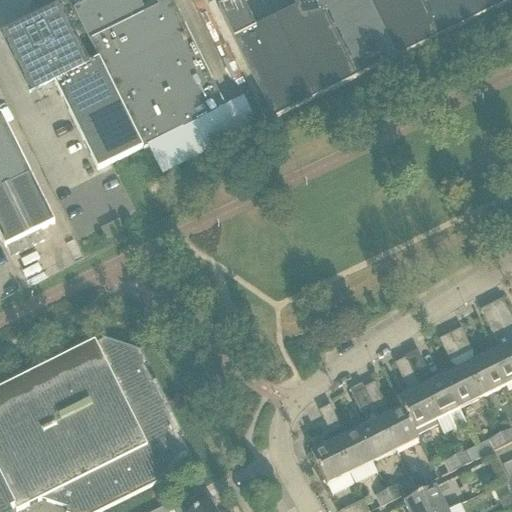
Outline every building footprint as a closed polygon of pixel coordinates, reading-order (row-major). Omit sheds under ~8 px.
[(91,0),(73,9),(98,61),(142,149),(143,151),(225,110),(171,1),(144,14),(137,0),(91,0)] [(314,100),(273,19),(255,28),(240,0),(218,9),(272,120),(314,100)] [(290,0),(294,9),(273,19),(314,100),(355,79),(316,0),(290,0)] [(343,0),(316,0),(355,79),(397,58),(367,0),(352,0),(345,4),(343,0)] [(367,0),(397,58),(438,38),(418,0),(367,0)] [(418,0),(438,38),(479,18),(470,0),(418,0)] [(511,0),(470,0),(479,18),(511,1),(511,0)] [(142,149),(98,61),(87,66),(59,8),(32,21),(29,17),(22,21),(24,25),(1,37),(29,94),(53,83),(96,171),(142,149)] [(0,241),(4,249),(5,248),(10,258),(44,241),(39,231),(54,224),(0,116),(0,241)] [(511,319),(502,300),(491,306),(511,348),(511,319)] [(500,350),(488,356),(504,388),(511,384),(511,348),(491,306),(480,311),(500,350)] [(466,328),(444,337),(454,366),(477,358),(466,328)] [(0,511),(10,511),(9,511),(13,509),(14,511),(18,511),(41,501),(43,500),(67,508),(67,510),(65,511),(99,511),(193,466),(178,438),(182,436),(155,382),(152,384),(144,369),(147,367),(140,353),(101,340),(104,347),(97,350),(94,343),(0,389),(0,511)] [(405,357),(403,358),(404,360),(405,362),(406,362),(412,374),(436,422),(443,437),(466,426),(458,411),(442,379),(431,384),(416,354),(406,359),(405,357)] [(488,356),(465,368),(481,399),(504,388),(488,356)] [(465,368),(442,379),(458,411),(481,399),(465,368)] [(397,401),(401,410),(402,410),(414,433),(436,422),(412,374),(401,380),(409,396),(397,401)] [(368,427),(356,433),(372,464),(395,453),(379,421),(362,386),(349,393),(360,415),(362,414),(368,427)] [(318,412),(322,420),(329,434),(340,429),(329,407),(318,412)] [(401,410),(379,421),(395,453),(418,442),(414,433),(402,410),(401,410)] [(511,432),(511,431),(499,436),(504,447),(511,442),(511,432)] [(356,433),(334,444),(349,475),(372,464),(356,433)] [(499,436),(489,441),(494,452),(504,447),(499,436)] [(349,475),(334,444),(310,455),(326,487),(349,475)] [(466,452),(453,458),(459,469),(471,463),(466,452)] [(459,469),(453,458),(443,463),(448,474),(459,469)] [(421,475),(409,481),(414,491),(426,486),(421,475)] [(398,486),(386,492),(391,503),(403,497),(399,488),(398,487),(398,486)] [(403,504),(406,511),(445,511),(446,511),(435,488),(403,504)] [(386,492),(375,498),(375,499),(380,509),(391,503),(386,492)] [(498,499),(497,499),(503,510),(504,509),(505,509),(511,504),(511,503),(507,494),(498,499)] [(177,501),(155,511),(214,511),(209,503),(194,511),(180,511),(175,503),(178,502),(177,501)] [(368,511),(363,501),(340,511),(368,511)]
